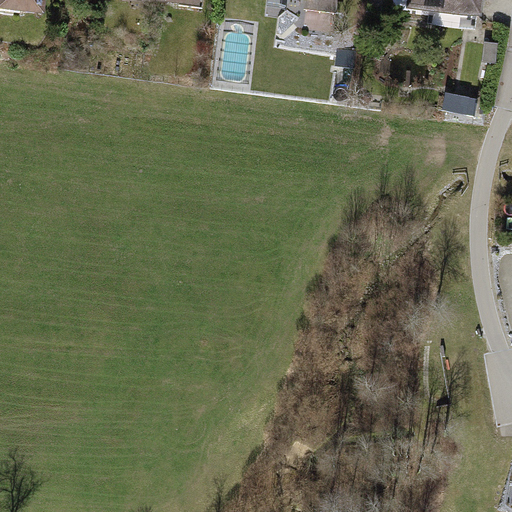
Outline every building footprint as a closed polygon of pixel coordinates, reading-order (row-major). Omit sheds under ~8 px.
[(50,24),(52,0),(0,0),(0,2),(7,4),(5,19),(50,24)] [(343,0),(273,0),(310,4),(308,16),(341,20),(343,0)] [(490,0),(414,0),(413,13),(488,21),(490,0)] [(502,49),(487,47),(484,69),(500,71),(502,49)] [(355,54),(335,52),(333,68),(353,71),(355,54)] [(476,103),(447,97),(444,111),(473,117),(476,103)]
